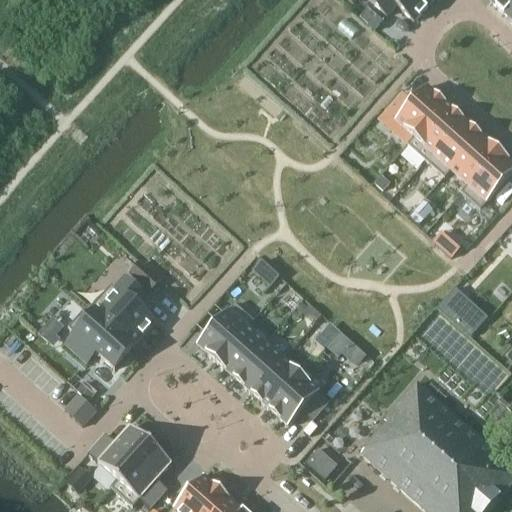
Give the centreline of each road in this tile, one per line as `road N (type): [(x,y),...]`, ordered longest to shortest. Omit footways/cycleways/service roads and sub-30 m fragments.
road 1 (residential): [(511,148),(422,69),(425,40),(460,0)]
road 2 (residential): [(125,393),(81,441),(0,370)]
road 3 (residential): [(165,350),(229,403),(240,428),(232,459)]
road 4 (residential): [(232,459),(182,445),(125,393)]
